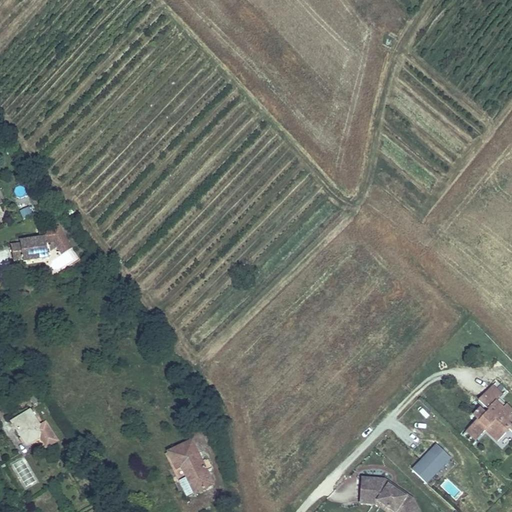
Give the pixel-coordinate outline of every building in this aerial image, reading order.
[(29,207),(19,211),(23,219),(33,215),(29,207)] [(22,247),(30,245),(29,241),(35,240),(35,244),(45,243),(42,220),(17,224),(18,227),(10,229),(12,244),(21,243),(22,247)] [(474,421),(484,431),(487,428),(498,438),(509,427),(511,430),(511,413),(510,412),(511,409),(511,406),(506,401),(501,406),(495,399),(504,390),(496,382),(480,397),(489,406),(487,409),(481,404),(472,411),(478,417),(474,421)] [(37,404),(45,399),(40,389),(31,394),(37,404)] [(25,445),(55,428),(51,419),(44,423),(34,407),(11,420),(25,445)] [(476,439),(484,431),(474,421),(467,427),(476,439)] [(183,465),(195,491),(214,482),(195,439),(169,451),(178,467),(183,465)] [(423,483),(448,458),(434,444),(409,470),(423,483)] [(186,495),(195,491),(183,465),(178,467),(169,451),(166,453),(186,495)] [(360,478),(358,503),(374,504),(385,511),(417,511),(410,498),(394,487),(393,489),(386,485),(388,483),(382,479),(360,478)]
